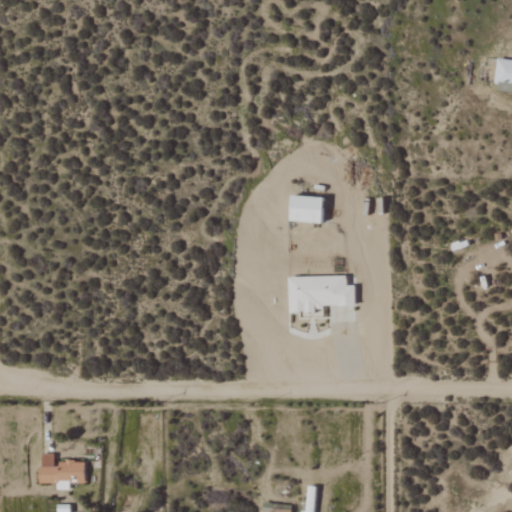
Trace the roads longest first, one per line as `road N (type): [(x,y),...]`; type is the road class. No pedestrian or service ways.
road 1 (track): [(511,390),(0,383)]
road 2 (track): [(388,388),(389,511)]
